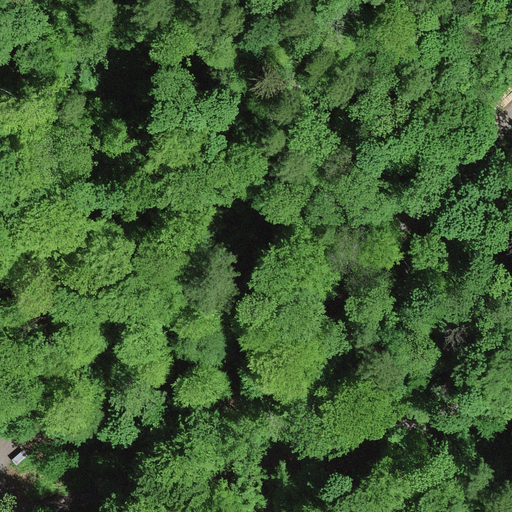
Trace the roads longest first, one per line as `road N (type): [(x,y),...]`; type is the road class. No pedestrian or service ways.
road 1 (track): [(0,461),(10,445),(38,433),(119,434),(159,422),(412,214),(511,114)]
road 2 (track): [(511,392),(37,510),(0,498)]
